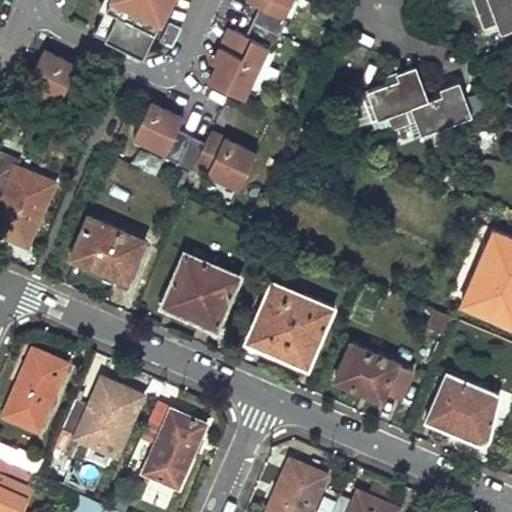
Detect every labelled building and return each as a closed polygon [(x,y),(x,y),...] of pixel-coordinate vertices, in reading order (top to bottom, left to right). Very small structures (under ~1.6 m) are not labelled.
[(112,0),(109,7),(120,12),(108,37),(139,51),(163,0),(112,0)] [(146,55),(171,0),(163,0),(139,51),(146,55)] [(234,28),(226,48),(218,64),(210,81),(242,96),(266,44),(277,50),(291,20),(280,15),(286,0),(247,0),(247,1),(259,6),(246,33),(234,28)] [(511,0),(474,0),(484,29),(500,24),(502,31),(511,27),(511,0)] [(109,7),(97,32),(108,37),(120,12),(109,7)] [(182,27),(169,21),(160,40),(172,46),(182,27)] [(218,64),(226,48),(221,45),(213,62),(218,64)] [(86,83),(72,76),(77,65),(44,49),(28,83),(60,99),(58,104),(73,111),(86,83)] [(416,100),(431,95),(422,68),(365,87),(372,109),(385,104),(391,122),(420,112),(416,100)] [(431,95),(416,100),(420,112),(424,124),(432,121),(437,137),(457,130),(452,116),(474,108),(466,84),(431,95)] [(183,117),(150,101),(134,135),(166,151),(164,155),(179,162),(192,135),(177,128),(183,117)] [(206,142),(192,135),(179,162),(194,170),(196,165),(233,183),(249,149),(211,130),(206,142)] [(21,158),(0,148),(0,187),(5,190),(0,200),(0,230),(27,243),(55,180),(19,164),(21,158)] [(93,215),(74,257),(131,282),(149,240),(93,215)] [(511,235),(495,228),(479,267),(511,280),(511,235)] [(243,275),(190,251),(169,298),(203,314),(200,319),(219,328),(243,275)] [(464,302),(511,323),(511,280),(479,267),(464,302)] [(282,357),(311,370),(338,308),(308,295),(305,303),(273,288),(253,334),(286,348),(282,357)] [(427,325),(445,331),(451,312),(433,306),(427,325)] [(33,342),(1,410),(38,427),(70,359),(33,342)] [(417,369),(355,343),(339,382),(386,401),(390,393),(405,399),(417,369)] [(114,453),(142,393),(102,375),(89,404),(76,398),(62,429),(114,453)] [(502,397),(449,375),(427,420),(477,442),(481,443),(486,442),(489,441),(492,438),(494,435),(502,397)] [(206,422),(157,399),(141,434),(153,440),(139,468),(176,485),(206,422)] [(0,435),(0,451),(25,463),(36,468),(43,452),(18,441),(17,444),(0,435)] [(25,463),(0,451),(0,511),(17,511),(31,483),(5,471),(8,465),(21,472),(25,463)] [(266,511),(311,511),(329,474),(292,457),(266,511)] [(77,486),(68,505),(84,511),(111,511),(115,504),(77,486)] [(399,511),(401,510),(359,492),(355,501),(341,494),(332,511),(399,511)]
